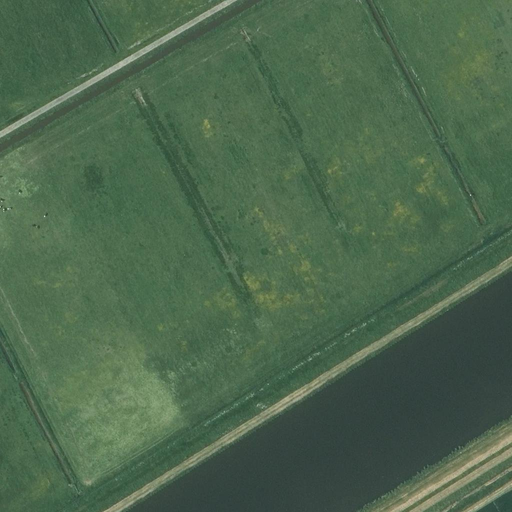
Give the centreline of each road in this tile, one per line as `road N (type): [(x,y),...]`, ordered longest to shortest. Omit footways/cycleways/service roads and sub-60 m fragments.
road 1 (track): [(92,511),(511,247)]
road 2 (track): [(395,511),(511,440)]
